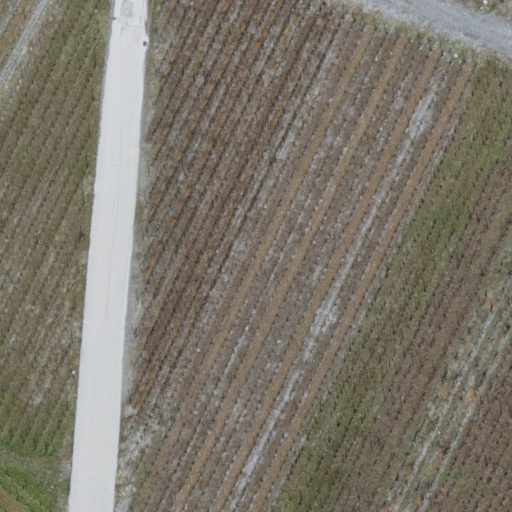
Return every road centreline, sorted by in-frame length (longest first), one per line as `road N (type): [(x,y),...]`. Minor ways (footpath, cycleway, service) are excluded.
road 1 (track): [(92,511),(132,0)]
road 2 (track): [(399,0),(511,42)]
